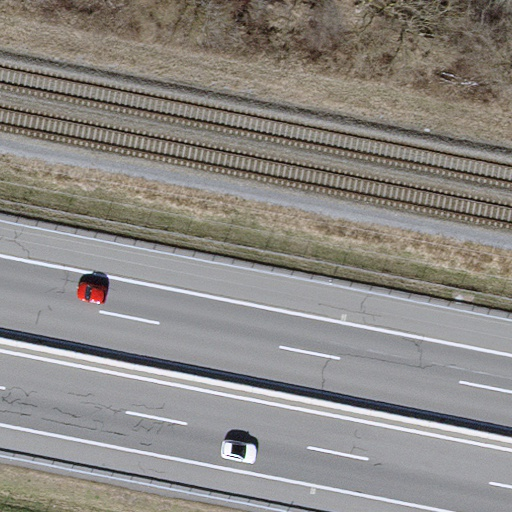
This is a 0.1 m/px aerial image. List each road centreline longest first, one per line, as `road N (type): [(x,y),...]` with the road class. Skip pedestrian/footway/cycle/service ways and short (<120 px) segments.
road 1 (motorway): [(0,389),(511,488)]
road 2 (motorway): [(511,389),(0,290)]
